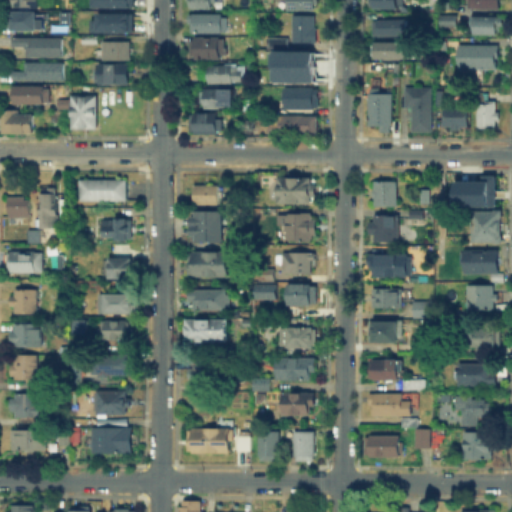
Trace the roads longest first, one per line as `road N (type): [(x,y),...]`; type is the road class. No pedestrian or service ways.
road 1 (residential): [(339,511),(345,0)]
road 2 (residential): [(159,511),(162,0)]
road 3 (residential): [(0,151),(511,153)]
road 4 (residential): [(0,480),(511,482)]
